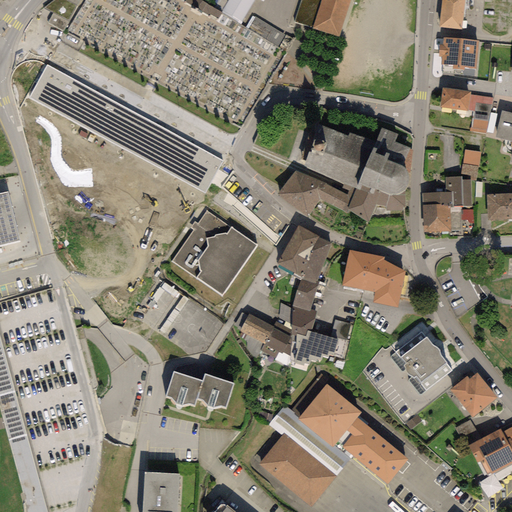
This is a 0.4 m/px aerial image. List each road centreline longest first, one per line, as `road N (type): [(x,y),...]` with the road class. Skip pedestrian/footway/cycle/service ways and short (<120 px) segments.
road 1 (residential): [(241,151),(12,22)]
road 2 (residential): [(241,151),(238,166),(277,211),(356,246),(416,254)]
road 3 (residential): [(421,113),(282,94),(241,151)]
road 4 (residential): [(416,254),(449,323),(511,402)]
road 5 (residential): [(421,113),(416,254)]
road 6 (unknown): [(319,306),(335,294),(441,305)]
